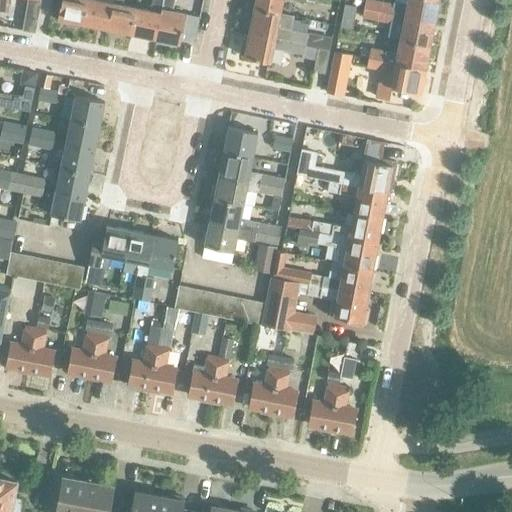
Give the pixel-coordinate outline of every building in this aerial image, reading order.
[(79,22),(83,23),(87,0),(61,0),(58,18),(65,20),(68,24),(79,26),(79,22)] [(87,0),(83,23),(107,28),(112,0),(102,0),(100,0),(87,0)] [(112,0),(107,28),(132,33),(137,7),(123,5),(123,0),(112,0)] [(132,33),(156,38),(163,0),(150,0),(149,10),(137,7),(132,33)] [(163,0),(156,38),(164,40),(166,43),(177,46),(177,43),(180,43),(186,13),(173,11),(174,0),(163,0)] [(255,0),(254,7),(280,12),(282,0),(255,0)] [(368,0),(367,0),(366,7),(435,22),(439,0),(407,0),(407,5),(397,3),(397,6),(368,0)] [(254,7),(249,32),(306,44),(318,47),(330,49),(332,39),(290,30),(293,15),(280,12),(254,7)] [(403,27),(400,39),(430,45),(435,22),(366,7),(364,16),(393,22),(393,25),(403,27)] [(306,44),(249,32),(244,57),(270,62),(273,48),(304,54),(306,44)] [(400,39),(395,62),(426,69),(430,45),(400,39)] [(318,47),(314,70),(325,73),(330,49),(318,47)] [(370,57),(384,60),(385,51),(371,48),(370,57)] [(331,74),(343,77),(347,53),(335,50),(331,74)] [(426,69),(395,62),(384,60),(370,57),(368,66),(382,69),(376,96),(389,99),(392,86),(421,92),(426,69)] [(35,86),(38,72),(23,69),(21,83),(26,84),(35,86)] [(45,75),(42,88),(49,89),(52,76),(45,75)] [(0,103),(30,110),(35,86),(26,84),(23,94),(0,91),(0,103)] [(57,92),(57,94),(66,96),(68,87),(59,85),(58,91),(57,92)] [(40,87),(38,98),(56,102),(58,91),(49,89),(42,88),(40,87)] [(70,120),(99,125),(104,100),(75,94),(70,120)] [(70,120),(66,143),(95,149),(99,125),(70,120)] [(5,122),(3,131),(26,136),(28,127),(5,122)] [(229,126),(224,150),(253,156),(258,132),(229,126)] [(55,142),(56,141),(57,133),(33,128),(32,137),(55,142)] [(26,136),(3,131),(1,140),(24,145),(26,136)] [(270,160),(276,161),(288,163),(293,139),(275,135),(270,160)] [(53,151),(55,142),(32,137),(30,146),(53,151)] [(66,143),(61,166),(90,172),(95,149),(66,143)] [(224,150),(219,173),(284,186),(286,178),(250,171),(253,156),(224,150)] [(297,173),(387,190),(392,165),(365,159),(362,175),(314,166),(316,152),(302,150),(297,173)] [(61,166),(56,189),(85,195),(90,172),(61,166)] [(0,189),(7,191),(10,172),(0,169),(0,189)] [(10,172),(7,191),(18,193),(22,174),(10,172)] [(219,173),(214,197),(243,202),(246,188),(283,195),(284,186),(219,173)] [(355,211),(382,216),(387,190),(297,173),(297,174),(295,185),(358,197),(355,211)] [(22,174),(18,193),(30,196),(34,177),(22,174)] [(34,177),(30,196),(42,198),(45,187),(46,180),(34,177)] [(85,195),(56,189),(51,214),(80,220),(85,195)] [(214,197),(210,221),(280,235),(281,227),(240,218),(243,202),(214,197)] [(312,230),(377,243),(382,216),(355,211),(351,229),(314,222),(312,230)] [(17,221),(5,219),(2,235),(14,238),(17,221)] [(302,220),(301,228),(312,230),(314,222),(302,220)] [(280,235),(210,221),(205,245),(234,250),(237,235),(278,243),(280,235)] [(111,256),(124,259),(130,229),(107,225),(104,237),(94,235),(89,263),(89,264),(86,281),(97,283),(100,266),(108,268),(111,256)] [(338,261),(372,268),(377,243),(312,230),(301,228),(299,239),(341,247),(338,261)] [(146,275),(154,234),(130,229),(124,259),(138,262),(136,274),(138,274),(146,275)] [(178,239),(154,234),(146,275),(147,275),(149,264),(172,268),(173,268),(178,239)] [(6,273),(19,276),(24,254),(11,251),(6,273)] [(262,251),(258,268),(272,271),(275,258),(276,254),(262,251)] [(19,276),(31,278),(36,256),(24,254),(19,276)] [(31,278),(43,281),(47,259),(36,256),(31,278)] [(367,295),(369,283),(373,283),(375,273),(372,271),(372,268),(338,261),(333,260),(329,277),(282,268),(284,260),(275,258),(272,271),(271,276),(290,280),(300,282),(309,284),(309,283),(310,284),(367,295)] [(43,281),(55,283),(59,261),(47,259),(43,281)] [(55,283),(67,286),(71,264),(59,261),(55,283)] [(71,264),(67,286),(79,288),(84,266),(71,264)] [(138,274),(136,285),(152,289),(154,277),(147,275),(146,275),(138,274)] [(290,330),(298,293),(300,282),(290,280),(271,276),(266,302),(261,324),(290,330)] [(15,277),(11,297),(40,303),(44,283),(15,277)] [(369,309),(365,306),(367,295),(310,284),(309,283),(309,284),(300,282),(298,293),(332,300),(329,315),(348,319),(349,323),(361,326),(366,322),(369,309)] [(133,297),(150,300),(152,289),(136,285),(133,297)] [(175,307),(188,309),(192,287),(179,285),(175,307)] [(188,309),(200,312),(204,290),(192,287),(188,309)] [(200,312),(212,314),(217,292),(204,290),(200,312)] [(103,304),(105,294),(92,291),(90,302),(103,304)] [(0,335),(2,336),(10,295),(0,292),(0,335)] [(212,314),(224,317),(229,295),(217,292),(212,314)] [(224,317),(236,319),(241,297),(229,295),(224,317)] [(44,296),(41,311),(52,313),(55,298),(44,296)] [(236,319),(249,322),(253,300),(241,297),(236,319)] [(253,300),(249,322),(261,324),(266,302),(253,300)] [(27,309),(25,321),(33,322),(35,311),(27,309)] [(192,333),(205,336),(209,317),(195,314),(192,333)] [(47,317),(38,315),(36,325),(45,327),(47,317)] [(6,365),(28,369),(36,328),(26,325),(22,345),(10,342),(6,365)] [(160,327),(151,326),(149,343),(158,344),(160,327)] [(159,344),(169,346),(173,328),(162,326),(159,344)] [(36,328),(28,369),(51,374),(55,351),(43,349),(47,330),(36,328)] [(90,375),(98,335),(87,333),(84,350),(72,348),(68,371),(90,375)] [(108,337),(98,335),(90,375),(112,379),(116,357),(105,354),(108,337)] [(222,339),(219,357),(211,398),(233,403),(238,380),(226,378),(233,341),(222,339)] [(128,382),(150,387),(158,345),(148,343),(144,362),(132,360),(128,382)] [(158,345),(150,387),(173,391),(177,368),(165,366),(169,347),(158,345)] [(188,394),(211,398),(219,357),(208,355),(206,368),(194,366),(188,394)] [(249,406),(271,410),(281,358),(271,356),(265,385),(253,383),(249,406)] [(344,356),(340,376),(352,378),(355,358),(344,356)] [(281,358),(271,410),(294,415),(298,392),(286,389),(292,360),(281,358)] [(326,380),(338,382),(340,372),(328,370),(326,380)] [(308,423),(331,428),(338,386),(328,384),(324,403),(313,401),(308,423)] [(338,386),(331,428),(353,432),(357,409),(346,407),(349,388),(338,386)] [(0,511),(18,511),(22,497),(13,496),(16,481),(0,477),(0,511)] [(62,477),(55,511),(81,511),(88,481),(62,477)] [(88,481),(81,511),(108,511),(113,486),(88,481)] [(119,511),(118,511),(155,511),(159,495),(152,493),(152,490),(136,486),(136,487),(132,508),(130,508),(129,511),(119,511)] [(159,495),(155,511),(181,511),(184,497),(172,494),(171,497),(159,495)] [(228,511),(229,508),(218,506),(216,503),(208,501),(204,504),(202,511),(228,511)]
